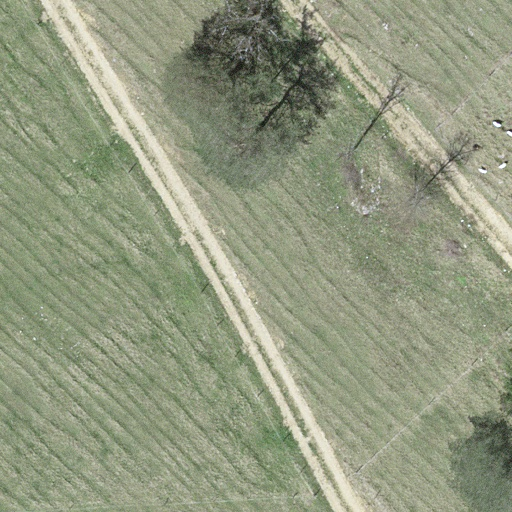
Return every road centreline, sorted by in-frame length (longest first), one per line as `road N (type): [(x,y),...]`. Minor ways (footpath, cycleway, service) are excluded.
road 1 (track): [(50,0),(355,511)]
road 2 (track): [(511,255),(285,0)]
